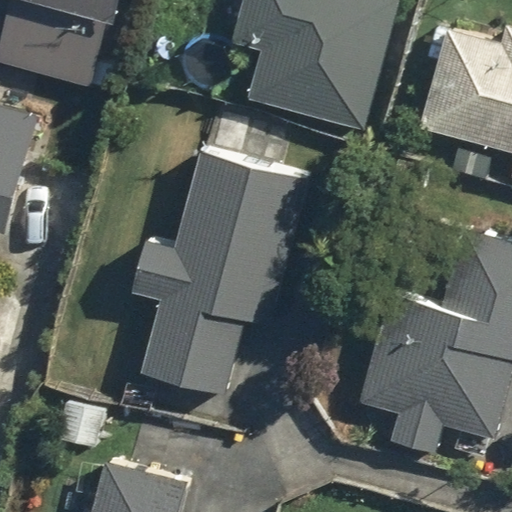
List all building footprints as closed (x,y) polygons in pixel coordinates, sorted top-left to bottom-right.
[(35,0),(13,0),(0,55),(0,58),(94,82),(110,18),(35,0)] [(128,0),(35,0),(110,18),(123,22),(128,0)] [(254,101),(368,131),(401,0),(245,0),(234,46),(267,54),(254,101)] [(511,179),(511,31),(506,30),(501,47),(447,32),(420,129),(511,153),(511,179)] [(0,231),(7,233),(38,117),(0,106),(0,231)] [(145,373),(226,393),(246,318),(269,325),(308,180),(202,153),(177,249),(146,241),(133,291),(164,299),(145,373)] [(393,188),(423,194),(428,169),(398,163),(393,188)] [(390,444),(435,455),(442,425),(494,439),(511,374),(511,243),(464,230),(442,308),(392,296),(363,403),(399,413),(390,444)] [(96,450),(104,412),(66,404),(58,441),(96,450)] [(180,511),(187,483),(107,462),(94,511),(180,511)]
